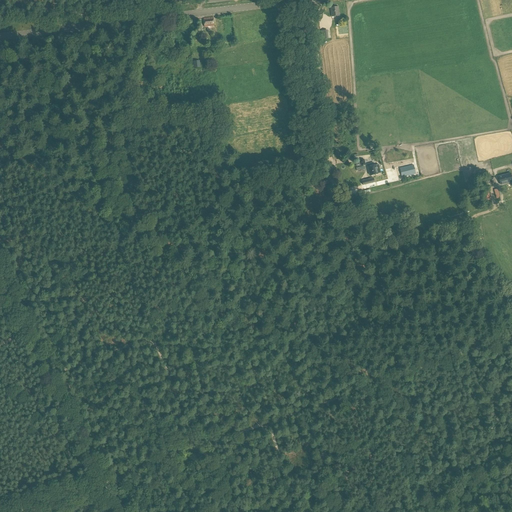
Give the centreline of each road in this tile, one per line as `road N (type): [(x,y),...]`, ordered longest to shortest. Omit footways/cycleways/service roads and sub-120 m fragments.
road 1 (track): [(480,346),(465,321),(340,269),(247,257),(174,267),(124,234),(4,283)]
road 2 (track): [(81,27),(110,81),(101,189),(195,447)]
road 3 (track): [(104,480),(480,346)]
road 4 (track): [(140,19),(0,145)]
road 5 (unknown): [(356,158),(330,157),(309,0)]
road 6 (track): [(28,333),(104,480)]
road 7 (tertiary): [(140,19),(298,0)]
road 8 (tertiary): [(0,37),(140,19)]
road 9 (unclassified): [(0,23),(139,6)]
